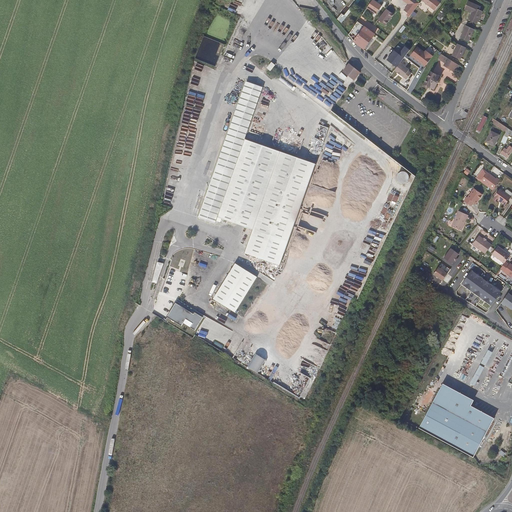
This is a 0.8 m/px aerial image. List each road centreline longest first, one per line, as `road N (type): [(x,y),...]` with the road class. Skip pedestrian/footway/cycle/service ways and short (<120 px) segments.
road 1 (residential): [(442,122),(352,53),(309,0)]
road 2 (residential): [(442,122),(498,2)]
